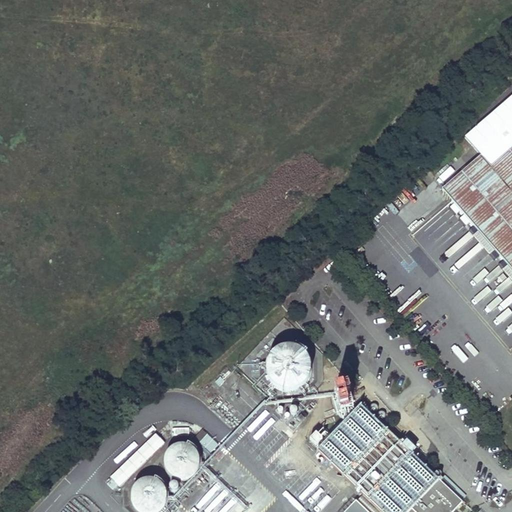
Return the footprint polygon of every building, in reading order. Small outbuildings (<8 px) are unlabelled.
[(482,157),(444,191),(511,269),(511,150),(492,168),(482,157)] [(311,371),(310,363),(310,360),(303,351),(295,347),(287,346),(279,348),(272,353),(267,360),(266,369),(268,377),(272,384),(279,389),(287,391),(296,390),(303,386),(309,379),(311,371)] [(352,364),(339,368),(350,399),(363,394),(352,364)] [(342,389),(335,392),(341,413),(349,410),(342,389)] [(362,494),(381,511),(454,511),(463,503),(361,406),(317,451),(362,494)] [(316,444),(326,432),(319,427),(309,439),(316,444)] [(155,432),(112,475),(120,484),(164,441),(155,432)] [(164,468),(194,477),(204,443),(173,435),(164,468)] [(127,494),(145,511),(152,511),(174,490),(152,469),(127,494)] [(381,511),(362,494),(356,501),(367,511),(381,511)] [(367,511),(356,501),(345,511),(367,511)]
